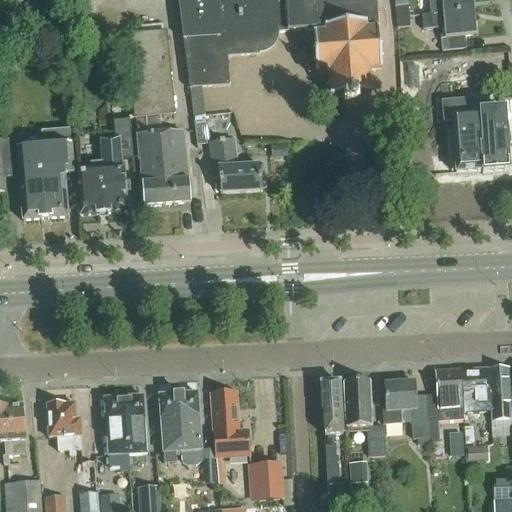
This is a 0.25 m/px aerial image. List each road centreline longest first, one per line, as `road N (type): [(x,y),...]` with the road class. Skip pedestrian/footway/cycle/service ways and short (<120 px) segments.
road 1 (secondary): [(6,299),(511,271)]
road 2 (residential): [(11,371),(511,347)]
